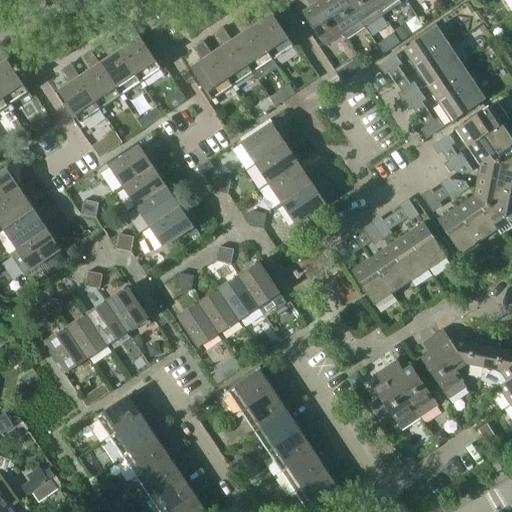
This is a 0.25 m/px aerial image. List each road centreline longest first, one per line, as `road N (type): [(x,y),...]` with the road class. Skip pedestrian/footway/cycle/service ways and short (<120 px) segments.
road 1 (residential): [(396,511),(288,348)]
road 2 (residential): [(176,146),(211,124),(135,0)]
road 3 (residential): [(0,28),(77,145),(46,166)]
road 4 (residential): [(246,511),(151,372)]
road 5 (residential): [(366,356),(447,303),(511,312)]
